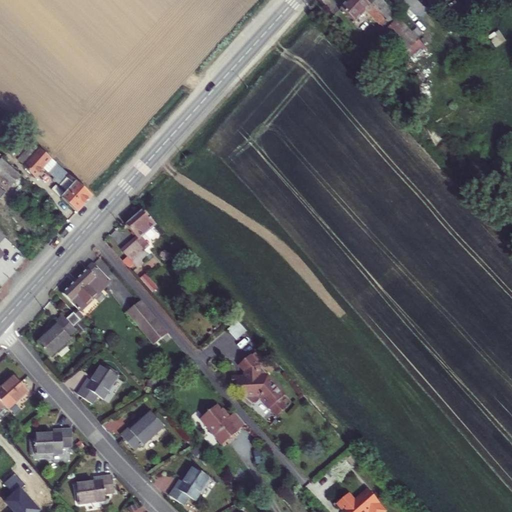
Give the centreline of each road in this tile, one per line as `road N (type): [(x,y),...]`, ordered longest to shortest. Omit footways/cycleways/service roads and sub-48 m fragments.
road 1 (tertiary): [(294,0),(0,323)]
road 2 (unclassified): [(0,328),(165,511)]
